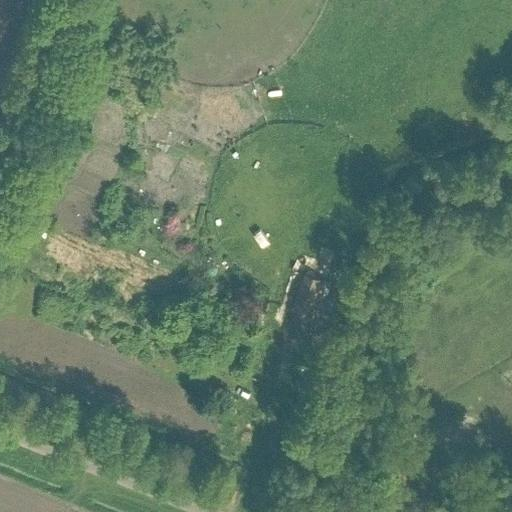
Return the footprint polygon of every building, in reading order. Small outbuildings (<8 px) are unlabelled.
[(149,93),(162,103),(178,82),(165,72),(149,93)] [(104,124),(106,156),(128,155),(127,123),(104,124)] [(103,184),(118,164),(103,153),(88,173),(103,184)] [(86,233),(93,208),(73,202),(65,227),(86,233)] [(270,245),(280,238),(270,223),(260,230),(270,245)] [(326,279),(307,272),(294,308),(313,315),(326,279)] [(252,374),(264,376),(267,363),(255,360),(252,374)]
